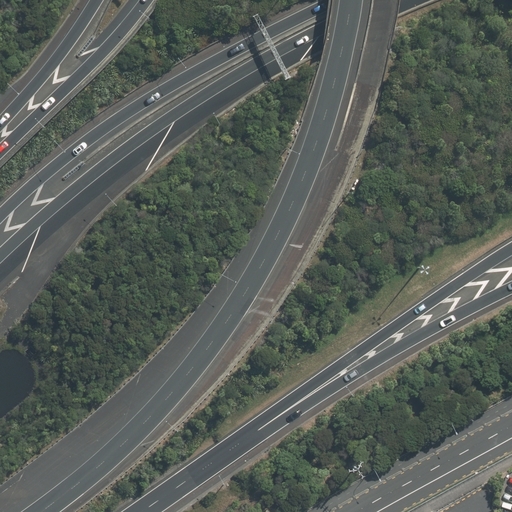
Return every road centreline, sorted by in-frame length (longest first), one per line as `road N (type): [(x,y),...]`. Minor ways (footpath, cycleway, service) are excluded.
road 1 (motorway): [(350,0),(328,113),(301,191),(242,299),(147,419),(40,511)]
road 2 (motorway): [(0,264),(176,119),(398,0)]
road 3 (motorway): [(0,216),(82,143),(147,99),(338,0)]
road 4 (motorway): [(511,248),(261,428)]
road 5 (motorway): [(511,288),(261,428)]
road 6 (motorway): [(0,149),(146,0)]
road 7 (primary): [(366,511),(511,437)]
road 8 (motorway): [(0,124),(97,0)]
road 9 (motorway): [(261,428),(144,511)]
